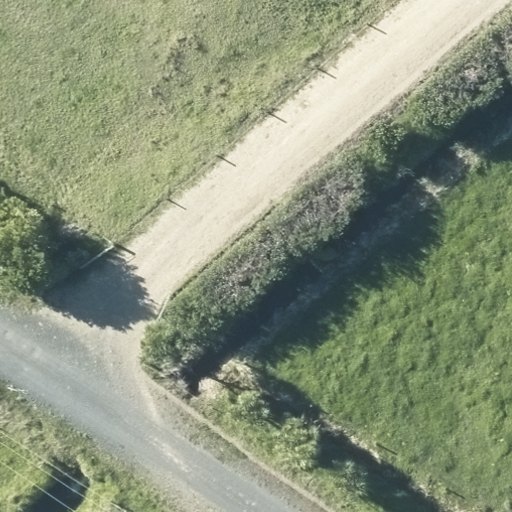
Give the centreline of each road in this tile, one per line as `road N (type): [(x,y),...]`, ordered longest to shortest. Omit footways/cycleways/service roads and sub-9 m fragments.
road 1 (track): [(481,0),(48,368)]
road 2 (unclassified): [(259,511),(0,338)]
